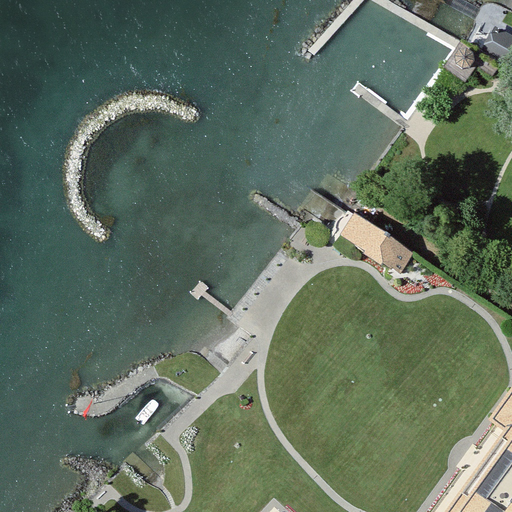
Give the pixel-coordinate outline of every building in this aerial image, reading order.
[(511,37),(497,29),(483,52),(511,68),(511,37)] [(473,58),(466,53),(459,55),(456,62),(457,69),(463,73),(471,71),(474,66),(473,58)] [(403,275),(416,255),(357,217),(343,238),(368,254),(366,257),(384,268),(385,266),(393,271),(395,269),(403,275)] [(464,511),(511,446),(511,394),(491,423),(507,433),(449,511),(464,511)] [(511,511),(511,446),(464,511),(511,511)]
